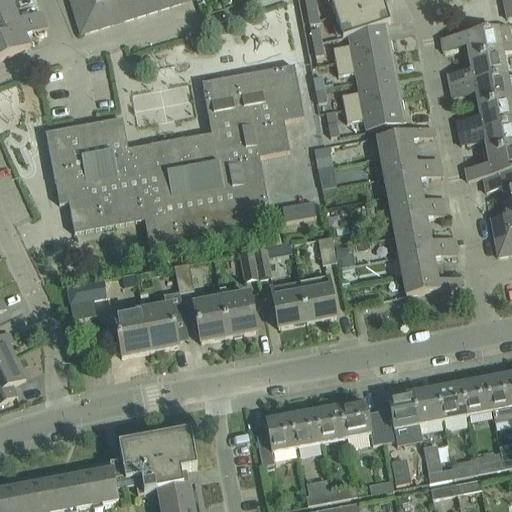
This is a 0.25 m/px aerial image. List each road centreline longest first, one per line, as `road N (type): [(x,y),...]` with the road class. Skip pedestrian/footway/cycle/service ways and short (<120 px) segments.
road 1 (residential): [(473,276),(418,0)]
road 2 (residential): [(212,387),(484,335)]
road 3 (residential): [(56,419),(55,340),(0,219)]
road 4 (residential): [(56,419),(212,387)]
road 5 (residential): [(65,50),(194,13)]
road 6 (residential): [(235,511),(212,387)]
